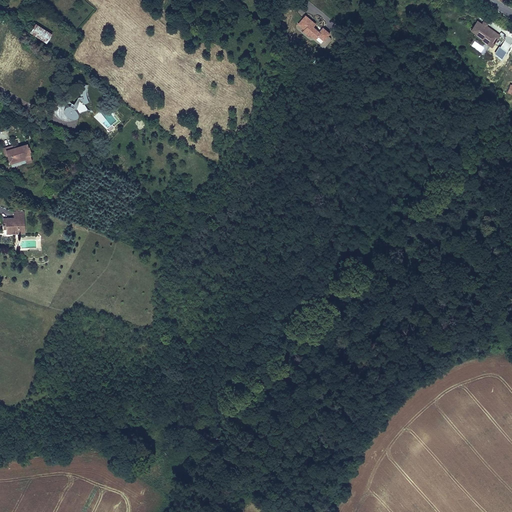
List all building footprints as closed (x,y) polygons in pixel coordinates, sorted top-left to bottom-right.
[(313,27),(315,23),(304,15),(295,26),(324,48),(331,40),(327,36),(329,33),(322,27),(318,31),(313,27)] [(468,32),(491,47),(500,34),(482,22),(481,23),(476,20),(468,32)] [(35,23),(29,33),(45,43),(52,33),(35,23)] [(471,45),(481,53),(485,48),(475,40),(471,45)] [(78,92),(74,94),(76,99),(79,98),(80,101),(87,98),(86,97),(86,96),(85,94),(84,92),(84,90),(83,86),(84,83),(84,80),(77,81),(77,83),(77,86),(78,88),(78,92)] [(76,111),(79,107),(72,101),(69,105),(68,105),(66,105),(65,105),(64,106),(63,107),(63,108),(63,110),(64,111),(65,113),(70,116),(71,117),(72,117),(74,117),(75,116),(76,114),(76,113),(76,111)] [(101,113),(97,117),(107,127),(116,119),(112,116),(107,120),(101,113)] [(3,151),(5,156),(20,151),(21,154),(22,157),(28,155),(22,138),(12,142),(12,144),(9,145),(10,148),(3,151)] [(1,151),(3,151),(10,148),(9,145),(9,143),(8,140),(0,142),(0,148),(0,149),(1,151)] [(20,224),(19,205),(15,205),(15,208),(13,208),(13,210),(9,210),(0,211),(0,219),(2,220),(2,224),(7,223),(7,225),(20,224)]
